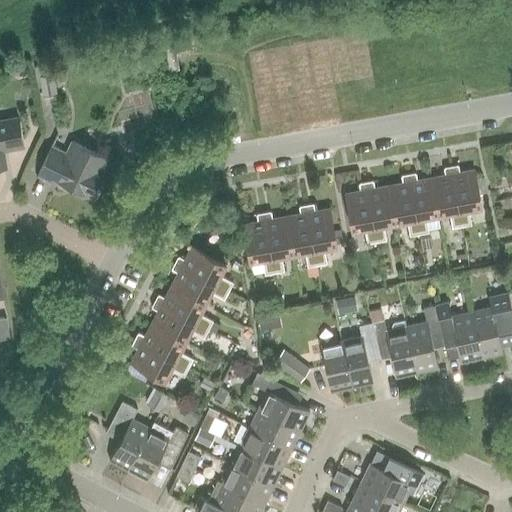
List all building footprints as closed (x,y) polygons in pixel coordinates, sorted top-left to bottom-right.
[(139,43),(125,46),(130,65),(144,61),(139,43)] [(50,63),(35,66),(37,76),(40,75),(40,77),(44,96),(56,93),(52,74),(50,63)] [(0,152),(0,151),(23,147),(18,119),(0,122),(0,170),(3,170),(0,152)] [(100,171),(106,158),(72,142),(66,154),(51,147),(37,175),(65,188),(66,186),(93,199),(105,173),(100,171)] [(458,165),(451,167),(461,227),(471,225),(468,210),(481,208),(474,170),(460,172),(458,165)] [(452,228),(461,227),(451,167),(443,168),(445,175),(431,178),(438,215),(449,213),(452,228)] [(426,218),(438,215),(431,178),(417,180),(416,173),(408,175),(419,234),(429,233),(426,218)] [(409,236),(419,234),(408,175),(401,176),(402,183),(388,185),(395,223),(407,221),(409,236)] [(383,225),(395,223),(388,185),(374,187),(373,180),(366,182),(377,242),(386,240),(383,225)] [(377,242),(366,182),(358,183),(360,190),(345,193),(351,231),(364,228),(367,244),(377,242)] [(314,204),(306,206),(317,265),(327,263),(324,248),(336,246),(330,209),(315,211),(314,204)] [(286,216),(293,254),(305,252),(307,267),(317,265),(306,206),(299,207),(300,214),(286,216)] [(271,212),(264,213),(274,273),(284,271),(281,256),(293,254),(286,216),(272,219),(271,212)] [(265,275),(274,273),(264,213),(256,215),(257,222),(243,224),(250,262),(262,260),(265,275)] [(429,233),(422,234),(423,243),(430,241),(429,233)] [(239,286),(233,283),(219,275),(225,264),(192,246),(185,260),(178,256),(175,263),(228,292),(235,295),(239,286)] [(172,286),(205,303),(210,293),(224,300),(228,292),(175,263),(172,270),(178,273),(172,286)] [(156,302),(208,329),(213,321),(199,314),(205,303),(172,286),(166,298),(160,295),(156,302)] [(492,307),(471,311),(481,357),(502,353),(499,337),(511,333),(511,310),(508,292),(505,293),(504,290),(495,292),(496,295),(489,296),(490,301),(492,307)] [(152,325),(185,342),(190,331),(204,338),(208,329),(156,302),(153,309),(159,312),(152,325)] [(471,311),(451,316),(448,302),(435,305),(444,345),(456,343),(460,362),(481,357),(471,311)] [(406,326),(416,372),(437,367),(433,348),(444,345),(435,305),(423,308),(426,322),(406,326)] [(278,309),(257,313),(260,330),(281,326),(278,309)] [(386,331),(384,321),(381,310),(370,312),(372,323),(371,323),(379,358),(390,355),(395,377),(416,372),(406,326),(404,321),(393,324),(391,330),(386,331)] [(7,317),(0,317),(0,340),(10,338),(7,317)] [(361,337),(341,341),(352,387),(372,382),(367,360),(379,358),(371,323),(359,326),(361,337)] [(135,340),(188,368),(193,359),(179,352),(185,342),(152,325),(145,337),(139,333),(135,340)] [(188,368),(135,340),(131,346),(138,350),(131,363),(164,381),(170,369),(184,376),(188,368)] [(331,392),(352,387),(341,341),(320,346),(331,392)] [(310,369),(283,349),(273,364),(299,383),(310,369)] [(252,383),(267,390),(257,410),(300,430),(309,411),(296,405),(302,394),(258,372),(252,383)] [(205,376),(200,385),(211,391),(216,382),(205,376)] [(217,390),(226,395),(229,390),(220,385),(217,390)] [(168,395),(156,388),(147,404),(159,410),(168,395)] [(222,403),(226,395),(217,390),(213,399),(222,403)] [(109,460),(128,470),(150,428),(131,418),(136,409),(122,402),(105,434),(119,441),(109,460)] [(182,419),(194,426),(200,414),(188,407),(182,419)] [(300,430),(257,410),(248,428),(291,449),(300,430)] [(209,432),(209,431),(216,416),(206,412),(199,427),(209,432)] [(128,470),(147,480),(156,463),(168,469),(187,434),(175,427),(172,432),(153,422),(150,428),(128,470)] [(209,432),(199,427),(194,439),(209,446),(215,434),(209,431),(209,432)] [(291,449),(248,428),(239,447),(282,467),(291,449)] [(282,467),(239,447),(230,465),(273,486),(282,467)] [(188,451),(181,464),(194,470),(201,457),(188,451)] [(398,461),(392,474),(370,463),(360,482),(403,503),(408,492),(412,494),(422,474),(398,461)] [(189,482),(194,470),(181,464),(176,476),(189,482)] [(273,486),(230,465),(222,483),(264,504),(273,486)] [(337,470),(332,480),(345,486),(350,476),(337,470)] [(351,501),(373,511),(398,511),(403,503),(360,482),(351,501)] [(199,511),(260,511),(264,504),(222,483),(212,503),(199,497),(193,509),(199,511)] [(327,501),(322,510),(327,511),(339,511),(342,508),(327,501)] [(373,511),(351,501),(345,511),(373,511)]
